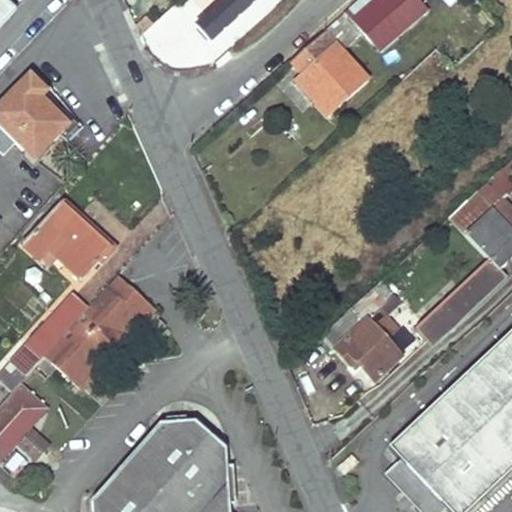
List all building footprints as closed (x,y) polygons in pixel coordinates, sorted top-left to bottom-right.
[(0,0),(0,28),(14,12),(0,0)] [(230,0),(193,25),(208,47),(258,13),(248,0),(230,0)] [(358,0),(352,5),(361,15),(371,7),(378,0),(358,0)] [(361,15),(352,5),(342,14),(348,21),(377,54),(388,45),(361,15)] [(361,15),(388,45),(397,36),(371,7),(361,15)] [(322,33),(328,39),(348,21),(342,14),(322,33)] [(328,39),(322,33),(289,62),(301,75),(318,94),(310,101),(324,117),(365,81),(328,39)] [(293,83),(310,101),(318,94),(301,75),(293,83)] [(27,78),(22,84),(39,100),(45,94),(27,78)] [(50,144),(67,126),(39,100),(22,84),(0,106),(0,154),(2,156),(13,144),(27,156),(42,139),(50,144)] [(50,144),(42,139),(27,156),(34,162),(50,144)] [(490,214),(511,237),(511,213),(502,203),(511,193),(511,186),(497,171),(460,206),(478,225),(490,214)] [(23,232),(40,207),(26,197),(9,222),(23,232)] [(56,261),(80,282),(109,250),(60,205),(22,246),(48,270),(56,261)] [(478,225),(460,206),(446,219),(486,262),(413,331),(424,343),(452,317),(457,322),(503,279),(497,272),(511,258),(511,237),(490,214),(478,225)] [(44,356),(80,388),(152,308),(117,276),(87,309),(44,356)] [(377,284),(320,335),(333,348),(331,350),(347,368),(353,362),(357,367),(371,383),(398,359),(384,343),(396,332),(382,317),(397,304),(386,293),(392,288),(386,281),(380,286),(377,284)] [(25,344),(42,359),(44,356),(87,309),(70,294),(25,344)] [(452,317),(424,343),(429,348),(457,322),(452,317)] [(396,494),(412,480),(427,496),(412,511),(467,511),(511,471),(511,331),(385,449),(397,462),(380,477),(396,494)] [(11,363),(26,377),(42,359),(25,344),(9,362),(11,363)] [(353,362),(347,368),(352,373),(357,367),(353,362)] [(0,374),(0,375),(15,389),(20,383),(26,377),(11,363),(0,374)] [(33,427),(48,409),(20,383),(15,389),(0,404),(0,462),(18,442),(33,427)] [(90,511),(209,511),(236,483),(233,465),(227,466),(224,450),(193,422),(185,423),(184,417),(165,419),(165,426),(158,427),(90,505),(90,511)] [(18,442),(34,456),(48,441),(33,427),(18,442)] [(427,496),(412,480),(396,494),(412,511),(427,496)] [(236,483),(209,511),(232,511),(232,502),(238,501),(236,483)]
